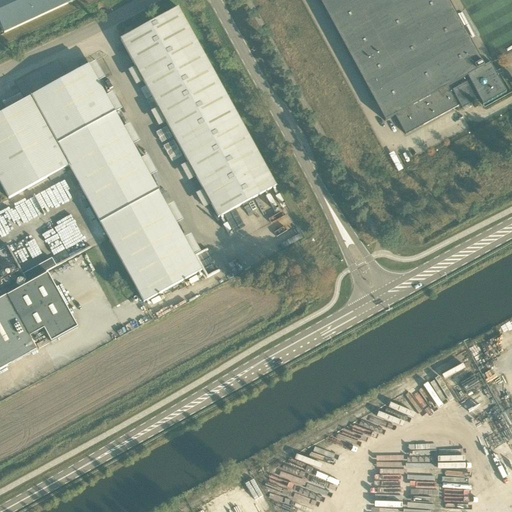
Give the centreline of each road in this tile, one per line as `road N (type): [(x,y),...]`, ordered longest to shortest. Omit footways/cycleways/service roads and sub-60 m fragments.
road 1 (secondary): [(0,511),(373,305)]
road 2 (tertiary): [(342,230),(218,0)]
road 3 (unclassified): [(0,72),(142,0)]
road 4 (secondary): [(387,297),(511,229)]
